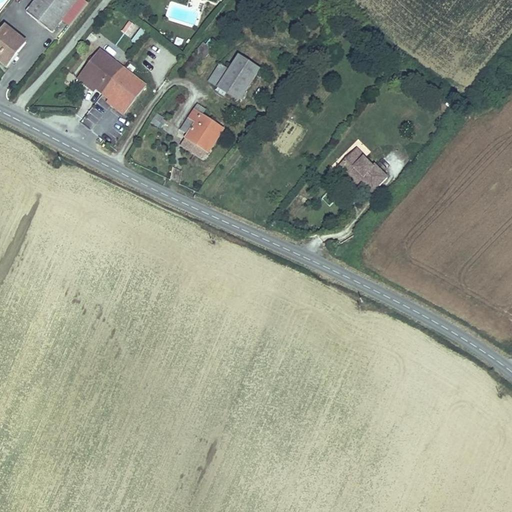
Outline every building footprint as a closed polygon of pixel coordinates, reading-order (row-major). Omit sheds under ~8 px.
[(52,33),(78,0),(36,0),(27,13),(52,33)] [(127,21),(121,33),(129,37),(135,25),(127,21)] [(26,43),(6,27),(0,34),(0,60),(7,67),(26,43)] [(138,29),(132,42),(139,45),(145,32),(138,29)] [(98,88),(104,93),(123,69),(100,51),(81,75),(98,88)] [(239,55),(229,70),(217,88),(239,102),(261,70),(239,55)] [(209,82),(217,88),(229,70),(220,64),(209,82)] [(123,69),(104,93),(113,100),(127,111),(146,86),(123,69)] [(94,92),(98,88),(81,75),(78,79),(94,92)] [(124,115),(127,111),(113,100),(110,103),(124,115)] [(182,130),(189,135),(182,145),(204,160),(224,130),(200,115),(204,110),(198,106),(182,130)] [(162,128),(166,122),(157,116),(153,123),(162,128)] [(358,149),(353,154),(361,161),(364,158),(365,158),(366,157),(358,149)] [(373,168),(365,158),(364,158),(361,161),(353,154),(340,167),(351,178),(355,175),(361,182),(373,193),(388,178),(375,166),(373,168)] [(348,181),(351,178),(340,167),(336,170),(348,181)] [(358,185),(361,182),(355,175),(351,178),(358,185)]
